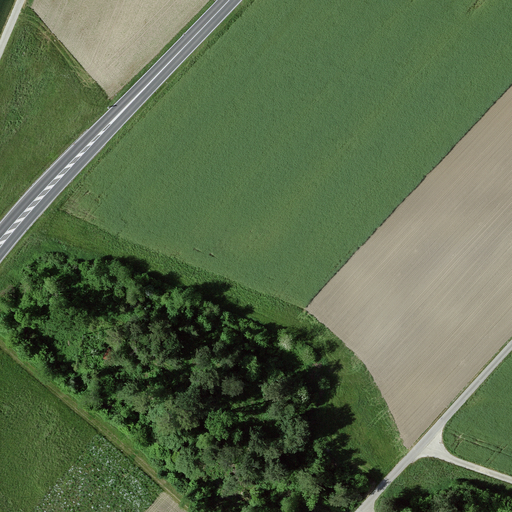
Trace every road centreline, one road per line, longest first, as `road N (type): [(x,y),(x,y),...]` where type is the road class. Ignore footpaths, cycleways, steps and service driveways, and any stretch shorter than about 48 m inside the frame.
road 1 (primary): [(0,244),(232,0)]
road 2 (track): [(199,511),(0,339)]
road 3 (unclassified): [(511,343),(359,511)]
